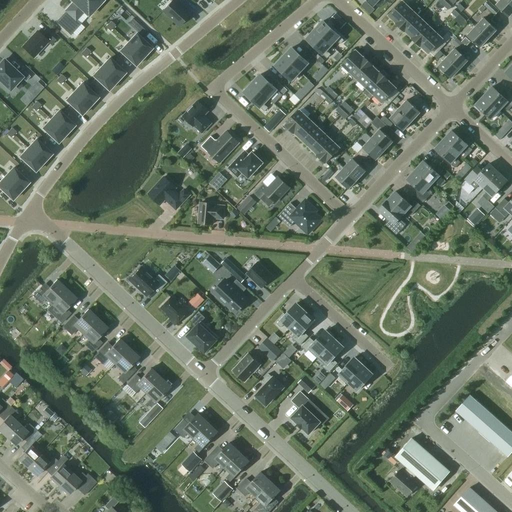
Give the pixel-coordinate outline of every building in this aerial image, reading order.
[(61,26),(60,26),(70,36),(81,24),(89,16),(103,0),(71,0),(74,2),(66,11),(70,15),(61,26)] [(172,0),(163,11),(179,26),(188,15),(172,0)] [(488,0),(484,5),(495,15),(499,10),(488,0)] [(511,3),(508,0),(500,0),(496,6),(509,18),(511,13),(511,3)] [(365,1),(361,6),(370,15),(374,9),(365,1)] [(410,9),(402,2),(389,15),(397,23),(410,9)] [(397,23),(396,23),(405,31),(405,30),(418,17),(410,9),(397,23)] [(336,13),(330,19),(341,29),(346,23),(336,13)] [(405,30),(405,31),(413,38),(426,24),(418,17),(405,30)] [(484,18),(476,27),(489,39),(497,30),(484,18)] [(344,41),(323,21),(319,25),(314,30),(331,45),(336,40),(340,45),(344,41)] [(413,38),(412,38),(420,46),(421,46),(434,32),(426,24),(413,38)] [(140,25),(135,30),(143,37),(147,32),(140,25)] [(476,27),(467,37),(480,48),(489,39),(476,27)] [(331,45),(314,30),(310,35),(306,39),(327,59),(331,55),(326,50),(331,45)] [(23,47),(33,57),(47,42),(51,45),(56,40),(47,32),(43,36),(38,31),(23,47)] [(421,46),(429,53),(442,39),(434,32),(421,46)] [(447,33),(442,39),(446,43),(452,37),(447,33)] [(136,34),(128,42),(143,57),(151,48),(136,34)] [(457,38),(453,43),(461,51),(465,46),(457,38)] [(466,38),(462,42),(467,46),(470,42),(466,38)] [(128,42),(120,51),(135,66),(143,57),(128,42)] [(288,51),(283,56),(300,72),(308,63),(292,48),(288,52),(288,51)] [(456,49),(447,58),(460,70),(468,60),(456,49)] [(443,53),(440,50),(434,56),(438,59),(443,53)] [(364,58),(363,58),(356,51),(342,65),(350,72),(364,58)] [(300,72),(283,56),(278,61),(279,61),(275,66),(291,81),(300,72)] [(109,58),(101,67),(116,81),(125,73),(109,58)] [(371,66),(372,66),(364,58),(363,58),(364,58),(350,72),(358,80),(371,66)] [(447,58),(439,67),(451,79),(460,70),(447,58)] [(4,60),(0,64),(0,80),(10,90),(21,78),(26,82),(30,77),(22,69),(18,73),(4,60)] [(55,66),(51,71),(56,75),(60,71),(55,66)] [(324,66),(320,71),(324,75),(328,71),(324,66)] [(379,73),(372,66),(371,66),(358,80),(366,87),(379,73)] [(101,67),(93,76),(108,90),(116,81),(101,67)] [(387,81),(388,80),(380,72),(379,73),(366,87),(374,95),(387,81)] [(256,78),(252,83),(269,98),(275,104),(283,95),(287,90),(277,81),(273,86),(261,74),(257,79),(256,78)] [(387,81),(374,95),(382,102),(395,89),(387,81)] [(37,82),(28,91),(35,97),(43,88),(37,82)] [(82,83),(74,92),(89,106),(98,97),(82,83)] [(248,88),(244,92),(264,112),(268,108),(264,104),(269,98),(252,83),(248,87),(247,88),(248,88)] [(492,87),(484,96),(499,110),(503,107),(508,111),(511,106),(511,96),(508,92),(503,97),(492,87)] [(296,94),(301,100),(307,94),(301,89),(296,94)] [(74,92),(66,101),(81,115),(89,106),(74,92)] [(499,110),(484,96),(475,105),(476,105),(474,107),(479,112),(481,110),(491,119),(499,110)] [(407,100),(398,109),(412,121),(420,112),(407,100)] [(204,116),(208,111),(197,101),(183,116),(194,127),(194,126),(202,133),(212,123),(206,118),(206,119),(204,116)] [(412,121),(398,109),(390,118),(403,131),(412,121)] [(59,111),(51,120),(66,134),(74,125),(59,111)] [(307,118),(299,111),(286,125),(294,133),(295,132),(294,132),(307,118)] [(384,116),(380,120),(388,127),(389,128),(393,124),(384,116)] [(377,117),(373,121),(384,131),(388,127),(380,120),(377,117)] [(274,118),(265,128),(269,132),(279,122),(274,118)] [(302,139),(315,126),(307,118),(294,132),(295,132),(302,139)] [(51,120),(43,128),(58,143),(66,134),(51,120)] [(310,147),(323,133),(315,126),(302,139),(310,147)] [(495,135),(500,140),(508,131),(503,126),(495,135)] [(393,141),(380,129),(371,138),(384,151),(393,141)] [(452,131),(443,140),(459,154),(464,159),(473,150),(472,149),(462,140),(457,136),(459,134),(454,129),(453,131),(452,131)] [(211,136),(201,146),(207,152),(208,151),(220,163),(239,143),(227,131),(218,140),(215,140),(211,136)] [(318,154),(331,141),(323,133),(310,147),(318,154)] [(466,135),(462,140),(472,149),(475,146),(471,142),(472,140),(466,135)] [(384,151),(371,138),(362,148),(369,154),(376,160),(384,151)] [(36,139),(28,148),(43,162),(52,153),(36,139)] [(459,154),(443,140),(435,149),(455,168),(460,162),(456,158),(459,154)] [(318,154),(317,155),(325,163),(339,148),(331,141),(318,154)] [(186,144),(177,153),(182,159),(191,149),(186,144)] [(28,148),(20,157),(35,171),(43,162),(28,148)] [(362,148),(358,153),(363,158),(364,159),(369,154),(362,148)] [(237,159),(228,168),(238,177),(243,172),(249,178),(250,176),(252,177),(256,173),(255,171),(263,163),(261,161),(262,159),(256,153),(254,155),(252,153),(249,156),(245,151),(237,159)] [(358,153),(353,158),(358,164),(363,158),(358,153)] [(190,154),(185,159),(189,163),(194,158),(190,154)] [(358,164),(353,158),(344,168),(357,180),(366,171),(358,164)] [(470,163),(475,168),(479,163),(474,158),(470,163)] [(415,170),(431,185),(435,181),(441,187),(446,181),(424,161),(415,170)] [(467,163),(454,176),(459,181),(472,168),(467,163)] [(484,188),(498,172),(489,164),(484,169),(479,165),(465,179),(475,189),(479,184),(484,188)] [(14,168),(5,177),(21,191),(29,182),(14,168)] [(357,180),(344,168),(335,177),(348,189),(357,180)] [(415,170),(407,179),(418,189),(413,195),(422,203),(432,193),(427,189),(431,185),(415,170)] [(444,170),(440,174),(447,180),(450,176),(444,170)] [(328,172),(322,178),(325,181),(331,175),(328,172)] [(507,181),(498,172),(484,188),(487,191),(483,196),(488,201),(507,181)] [(5,177),(0,182),(0,188),(12,200),(21,191),(5,177)] [(168,201),(176,209),(190,195),(184,189),(179,195),(174,190),(176,188),(164,177),(148,194),(160,205),(166,199),(168,201)] [(266,193),(275,202),(289,187),(278,177),(268,188),(264,183),(254,194),(260,199),(266,193)] [(387,200),(403,215),(406,211),(411,216),(421,206),(411,197),(407,201),(396,191),(387,200)] [(249,196),(238,208),(244,214),(256,202),(249,196)] [(511,214),(511,199),(509,203),(504,199),(496,208),(506,217),(510,213),(511,214)] [(313,207),(305,200),(296,210),(291,204),(292,204),(291,203),(278,216),(290,227),(295,221),(308,234),(322,219),(311,209),(313,207)] [(399,219),(403,215),(387,200),(379,210),(390,220),(385,224),(397,235),(406,225),(399,219)] [(201,202),(199,223),(212,224),(213,216),(217,217),(217,218),(223,219),(224,206),(214,205),(214,204),(201,202)] [(236,209),(230,214),(233,218),(239,213),(236,209)] [(472,214),(468,219),(475,226),(485,215),(480,211),(474,217),(472,214)] [(271,223),(266,227),(271,231),(275,227),(271,223)] [(422,234),(417,239),(421,243),(427,237),(422,234)] [(415,241),(408,249),(412,252),(419,245),(415,241)] [(209,257),(203,263),(213,272),(219,267),(209,257)] [(257,263),(248,273),(262,287),(272,277),(268,273),(269,272),(264,267),(263,268),(257,263)] [(143,265),(128,280),(146,296),(155,287),(159,291),(167,282),(159,274),(154,279),(141,267),(143,265)] [(234,265),(228,270),(233,275),(242,283),(247,277),(238,269),(234,265)] [(172,268),(165,275),(171,281),(178,274),(172,268)] [(46,299),(52,304),(66,289),(57,280),(47,291),(42,286),(33,296),(41,304),(46,299)] [(219,286),(214,292),(220,297),(236,312),(247,301),(225,280),(219,286)] [(52,304),(47,310),(56,319),(57,318),(62,323),(71,313),(66,309),(76,298),(66,289),(52,304)] [(205,300),(200,295),(192,304),(196,308),(205,300)] [(171,296),(160,308),(170,317),(169,319),(175,325),(188,312),(171,296)] [(290,328),(305,311),(301,307),(300,307),(296,303),(277,324),(281,328),(285,323),(290,328)] [(88,309),(78,320),(73,316),(63,327),(71,335),(77,328),(83,334),(98,319),(88,309)] [(305,311),(290,328),(295,333),(291,337),(295,341),(300,345),(308,336),(304,332),(314,320),(310,316),(305,311)] [(205,353),(219,338),(201,321),(205,318),(200,313),(191,324),(195,328),(187,336),(205,353)] [(107,328),(98,319),(83,334),(89,340),(84,344),(93,352),(102,343),(97,339),(107,328)] [(317,358),(335,338),(330,334),(329,334),(325,330),(315,342),(310,337),(301,347),(306,351),(308,350),(317,358)] [(267,338),(258,347),(273,361),(282,352),(267,338)] [(335,338),(317,358),(325,366),(324,367),(329,372),(337,363),(333,359),(343,347),(339,343),(335,338)] [(114,364),(129,348),(119,339),(109,350),(105,345),(94,356),(103,364),(108,358),(114,364)] [(139,357),(129,348),(114,364),(124,372),(118,378),(123,383),(133,373),(128,368),(139,357)] [(244,381),(260,364),(249,354),(233,371),(244,381)] [(284,354),(277,362),(282,367),(289,359),(284,354)] [(348,382),(363,365),(358,360),(358,361),(354,357),(339,373),(348,382)] [(91,369),(86,365),(80,371),(85,375),(91,369)] [(363,365),(348,382),(357,390),(372,374),(368,370),(368,369),(363,365)] [(146,393),(160,378),(150,368),(140,379),(136,375),(127,384),(135,392),(140,388),(146,393)] [(14,375),(8,371),(3,376),(8,381),(14,375)] [(266,405),(284,387),(269,373),(261,381),(266,386),(257,395),(266,405)] [(316,386),(305,376),(298,383),(309,393),(316,386)] [(170,387),(160,378),(146,393),(151,399),(147,403),(151,407),(170,387)] [(324,380),(321,384),(326,388),(329,385),(324,380)] [(300,408),(292,418),(298,424),(302,428),(309,434),(320,422),(303,406),(309,400),(300,392),(292,401),(300,408)] [(511,431),(470,395),(456,411),(507,457),(511,451),(511,431)] [(0,413),(2,415),(10,406),(14,402),(10,398),(6,402),(2,399),(0,401),(0,413)] [(157,403),(145,415),(151,420),(162,408),(157,403)] [(0,425),(0,431),(6,437),(19,424),(13,419),(18,413),(10,406),(2,415),(6,419),(0,425)] [(194,438),(208,423),(198,413),(188,424),(184,420),(175,429),(183,437),(188,433),(194,438)] [(54,414),(50,418),(54,422),(58,417),(54,414)] [(200,444),(195,448),(199,452),(218,432),(208,423),(194,438),(200,444)] [(24,436),(28,440),(36,432),(37,431),(29,424),(24,429),(19,424),(6,437),(16,446),(24,436)] [(170,432),(161,441),(167,447),(176,437),(170,432)] [(27,450),(18,459),(28,467),(40,454),(31,446),(36,441),(35,440),(31,437),(28,440),(23,446),(27,450)] [(412,438),(396,457),(399,460),(408,467),(417,475),(434,490),(450,472),(412,438)] [(219,462),(225,467),(240,452),(230,443),(220,454),(215,449),(205,460),(213,468),(219,462)] [(386,448),(382,453),(395,464),(399,460),(396,457),(386,448)] [(249,461),(240,452),(225,467),(231,473),(226,478),(230,481),(249,461)] [(50,470),(55,465),(58,461),(50,454),(45,460),(40,454),(28,467),(37,476),(45,467),(50,470)] [(189,457),(182,464),(190,472),(202,459),(197,454),(192,459),(189,457)] [(63,455),(58,461),(55,465),(59,468),(50,478),(60,486),(72,473),(63,465),(68,459),(63,455)] [(401,469),(391,481),(407,496),(418,484),(413,479),(417,475),(408,467),(404,471),(401,469)] [(250,491),(256,497),(271,481),(261,472),(251,483),(246,479),(237,488),(246,496),(250,491)] [(60,486),(69,495),(77,485),(81,489),(79,491),(84,496),(97,482),(88,474),(86,476),(82,473),(77,478),(72,473),(60,486)] [(281,490),(271,481),(256,497),(262,502),(256,508),(259,511),(268,511),(275,505),(270,501),(281,490)] [(221,501),(233,489),(228,484),(223,490),(219,486),(213,493),(221,501)] [(497,511),(470,487),(454,506),(461,511),(497,511)] [(113,497),(105,506),(109,511),(108,511),(116,511),(112,508),(118,502),(113,497)] [(227,499),(222,504),(227,508),(231,504),(227,499)]
